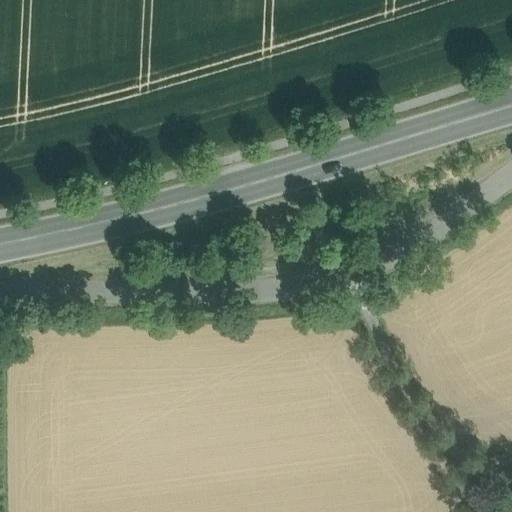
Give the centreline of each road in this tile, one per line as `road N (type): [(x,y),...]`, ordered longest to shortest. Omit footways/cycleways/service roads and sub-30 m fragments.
road 1 (primary): [(0,246),(511,105)]
road 2 (track): [(352,273),(405,386),(465,454),(482,511)]
